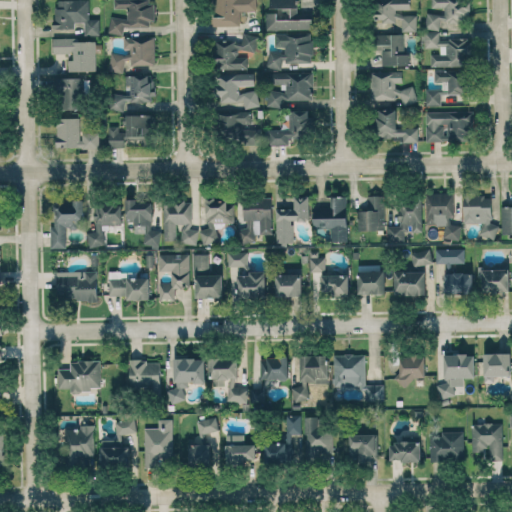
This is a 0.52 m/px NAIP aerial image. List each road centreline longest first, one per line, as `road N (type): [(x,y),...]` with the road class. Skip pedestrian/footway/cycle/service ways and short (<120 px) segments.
road 1 (residential): [(511,489),(0,499)]
road 2 (residential): [(0,165),(511,159)]
road 3 (residential): [(24,0),(34,499)]
road 4 (residential): [(36,327),(511,319)]
road 5 (residential): [(188,0),(192,166)]
road 6 (residential): [(509,160),(503,0)]
road 7 (residential): [(347,0),(349,159)]
